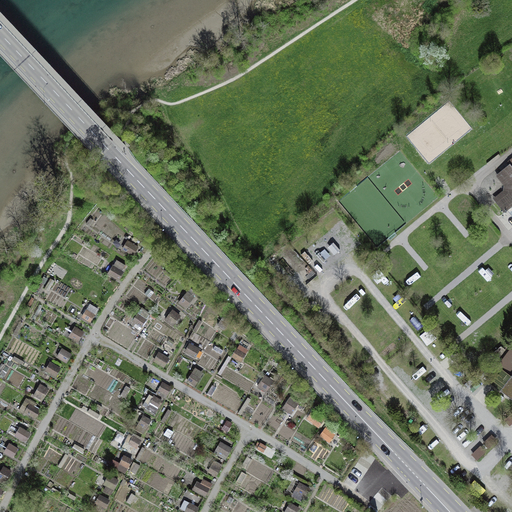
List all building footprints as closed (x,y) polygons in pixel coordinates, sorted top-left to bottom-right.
[(499,173),(506,183),(504,184),(504,188),(503,192),(505,194),(495,202),(504,213),(511,206),(511,166),(510,164),(499,173)] [(133,255),(138,246),(127,240),(123,249),(133,255)] [(107,275),(119,281),(124,271),(122,270),(125,265),(116,261),(113,265),(107,275)] [(187,292),(179,303),(185,308),(194,297),(187,292)] [(98,309),(89,304),(82,317),(90,322),(98,309)] [(173,311),(166,320),(173,325),(180,316),(173,311)] [(146,320),(137,314),(133,321),(141,327),(146,320)] [(84,332),(75,327),(69,337),(78,342),(84,332)] [(200,350),(190,344),(185,352),(195,357),(200,350)] [(240,344),(232,357),(241,362),(248,349),(240,344)] [(71,355),(62,349),(56,358),(66,363),(71,355)] [(159,353),(154,361),(164,367),(169,359),(159,353)] [(61,369),(50,363),(45,371),(56,377),(61,369)] [(195,369),(187,381),(195,386),(203,374),(195,369)] [(511,374),(510,378),(502,372),(493,384),(511,399),(511,374)] [(265,376),(257,387),(266,392),(273,381),(265,376)] [(171,388),(162,383),(156,393),(165,398),(171,388)] [(48,390),(40,385),(34,396),(42,400),(48,390)] [(291,413),(299,401),(291,396),(283,408),(291,413)] [(161,401),(154,397),(146,410),(154,414),(161,401)] [(39,410),(29,405),(25,412),(35,418),(39,410)] [(319,427),(324,420),(310,411),(305,418),(319,427)] [(151,420),(143,416),(137,426),(146,430),(151,420)] [(227,421),(223,429),(227,432),(231,423),(227,421)] [(328,442),(334,434),(325,427),(319,436),(328,442)] [(30,434),(19,428),(15,436),(25,442),(30,434)] [(136,448),(141,441),(133,436),(129,443),(136,448)] [(221,442),(214,453),(225,459),(231,449),(221,442)] [(267,447),(260,443),(257,449),(263,453),(267,447)] [(18,449),(9,444),(4,453),(13,457),(18,449)] [(125,474),(132,460),(124,456),(120,464),(113,461),(110,466),(125,474)] [(214,461),(209,471),(216,476),(222,466),(214,461)] [(10,472),(3,468),(0,473),(0,480),(5,483),(10,472)] [(117,481),(108,476),(104,484),(107,485),(103,492),(110,495),(117,481)] [(197,482),(193,490),(205,496),(211,485),(203,480),(201,484),(197,482)] [(310,489),(299,483),(292,495),(303,501),(310,489)] [(109,501),(100,496),(96,503),(104,508),(109,501)] [(186,511),(196,511),(198,508),(189,503),(185,511),(186,511)]
